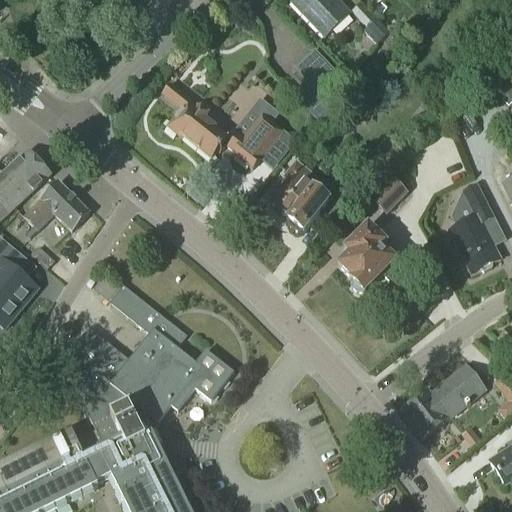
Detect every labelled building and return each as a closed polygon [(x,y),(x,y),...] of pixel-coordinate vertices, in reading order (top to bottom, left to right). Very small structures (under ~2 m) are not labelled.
[(331,0),(298,0),(291,7),(324,41),(350,18),(331,0)] [(360,8),(352,15),(367,32),(364,35),(376,48),(388,37),(360,8)] [(314,55),(297,72),(321,98),(339,82),(314,55)] [(511,107),(511,71),(494,91),(505,101),(502,105),(508,111),(511,107)] [(219,128),(170,88),(161,98),(181,114),(167,132),(176,140),(181,139),(211,164),(217,157),(218,158),(224,151),(222,150),(224,148),(233,155),(242,144),(232,136),(227,142),(215,132),(219,128)] [(235,117),(250,103),(236,88),(221,102),(235,117)] [(233,155),(231,157),(252,173),(282,136),(262,120),(242,144),(233,155)] [(319,129),(301,151),(314,161),(332,139),(319,129)] [(394,145),(368,172),(381,185),(407,157),(394,145)] [(0,226),(50,181),(27,156),(3,179),(0,176),(0,226)] [(278,199),(270,208),(289,223),(287,225),(289,226),(289,232),(295,237),(302,236),(303,237),(333,197),(295,167),(273,195),(278,199)] [(511,183),(502,189),(511,208),(511,183)] [(393,185),(372,206),(386,219),(406,198),(393,185)] [(58,187),(23,222),(37,236),(54,220),(70,237),(89,218),(58,187)] [(474,223),(448,236),(470,280),(499,265),(481,228),(492,222),(476,190),(462,198),(474,223)] [(348,259),(337,270),(350,283),(349,284),(351,285),(351,292),(356,298),(363,297),(364,298),(382,280),(390,288),(403,275),(395,267),(396,266),(382,253),(386,248),(367,230),(343,254),(348,259)] [(0,296),(21,314),(37,294),(20,279),(30,267),(0,242),(0,296)] [(0,511),(55,511),(112,485),(125,511),(187,511),(147,431),(153,424),(158,428),(170,412),(177,417),(194,395),(210,407),(233,378),(205,356),(195,368),(177,353),(187,340),(122,290),(108,307),(108,308),(148,340),(128,365),(88,333),(69,357),(61,367),(96,437),(89,441),(76,447),(72,439),(71,439),(0,473),(0,511)] [(0,330),(4,334),(21,314),(0,296),(0,330)] [(121,320),(111,327),(119,341),(130,335),(121,320)] [(511,337),(509,336),(498,348),(511,361),(511,337)] [(468,369),(434,396),(439,403),(436,406),(449,422),(480,397),(486,393),(468,369)] [(399,417),(421,445),(449,422),(436,406),(427,394),(399,417)] [(191,430),(193,417),(180,414),(178,428),(191,430)] [(473,456),(483,448),(473,436),(463,443),(473,456)] [(511,453),(490,468),(506,492),(509,490),(510,493),(511,491),(511,453)]
